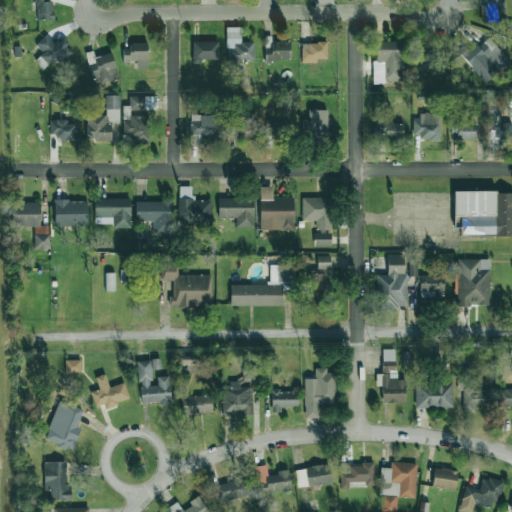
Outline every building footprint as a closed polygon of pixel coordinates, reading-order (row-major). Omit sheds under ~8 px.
[(53,20),(53,1),(47,1),(46,0),(35,0),(36,20),(53,20)] [(479,0),(481,23),(506,22),(505,0),(479,0)] [(241,27),(226,27),(227,60),(253,60),(253,41),(241,42),(241,27)] [(60,64),(73,51),(60,39),(55,44),(45,35),(35,45),(43,52),(35,61),(43,69),(54,58),(60,64)] [(484,83),(510,63),(490,38),(478,47),(475,43),(461,54),(484,83)] [(290,41),(265,40),(264,60),(289,61),(290,41)] [(218,42),(193,41),(193,60),(218,61),(218,42)] [(401,41),(376,41),(376,60),(372,61),(373,83),(402,82),(401,41)] [(147,42),(130,43),(130,49),(123,49),(123,62),(136,62),(136,68),(147,68),(147,42)] [(326,43),(301,43),(301,63),(317,62),(317,59),(327,59),(326,43)] [(98,77),(100,84),(118,79),(112,53),(87,59),(93,78),(98,77)] [(441,73),(443,57),(418,53),(416,70),(441,73)] [(481,94),(469,94),(469,106),(482,106),(481,94)] [(119,95),(105,96),(106,115),(86,116),(87,140),(111,140),(110,123),(119,122),(119,95)] [(129,110),(156,110),(156,96),(128,97),(129,110)] [(511,137),(511,122),(499,122),(499,101),(488,101),(487,131),(494,131),(493,139),(511,139),(511,137)] [(308,134),(326,134),(327,110),(309,110),(308,134)] [(253,114),(230,114),(229,138),(253,139),(253,114)] [(440,139),(439,114),(413,115),(413,139),(440,139)] [(200,138),(218,139),(218,115),(190,115),(189,145),(200,145),(200,138)] [(123,139),(148,139),(149,117),(123,116),(123,139)] [(74,121),(49,120),(49,134),(57,134),(57,140),(74,140),(74,121)] [(290,122),(264,121),(264,141),(271,141),(271,139),(289,139),(290,122)] [(403,122),(378,122),(378,137),(403,138),(403,122)] [(475,122),(451,122),(450,133),(458,133),(458,139),(475,139),(475,122)] [(211,200),(192,200),(192,186),(179,186),(178,224),(211,224),(211,200)] [(272,197),(272,187),(260,186),(259,229),(293,230),(294,198),(272,197)] [(511,191),(454,192),(454,217),(460,217),(460,235),(511,234),(511,191)] [(218,197),(217,217),(236,217),(235,227),(252,227),(253,198),(218,197)] [(130,198),(94,199),(95,221),(112,221),(112,228),(131,227),(130,198)] [(330,230),(331,198),(303,198),(302,220),(315,221),(315,229),(330,230)] [(54,200),(54,221),(86,222),(87,200),(54,200)] [(135,201),(135,221),(153,221),(153,234),(171,234),(171,201),(135,201)] [(41,202),(12,202),(12,225),(35,226),(35,234),(41,234),(41,202)] [(331,246),(331,233),(315,233),(314,246),(331,246)] [(405,254),(386,255),(387,275),(376,275),(377,309),(406,308),(405,254)] [(330,256),(317,256),(317,269),(330,269),(330,256)] [(457,305),(488,306),(489,259),(458,259),(457,305)] [(416,260),(408,260),(408,276),(417,276),(416,260)] [(211,275),(177,275),(177,263),(161,263),(161,281),(172,281),(172,297),(168,297),(168,306),(211,306),(211,275)] [(230,284),(230,305),(282,306),(282,291),(293,291),(293,265),(269,265),(269,285),(230,284)] [(325,274),(307,274),(308,307),(326,307),(325,274)] [(418,297),(443,297),(443,275),(418,276),(418,297)] [(405,380),(395,379),(395,349),(382,349),(381,374),(376,374),(376,386),(382,386),(382,403),(405,403),(405,380)] [(200,356),(179,357),(179,371),(201,371),(200,356)] [(140,404),(170,402),(169,376),(157,377),(157,385),(152,386),(151,370),(160,369),(160,359),(137,361),(140,404)] [(81,360),(65,360),(65,373),(80,373),(81,360)] [(259,364),(243,364),(243,379),(259,379),(259,364)] [(334,373),(327,373),(327,368),(314,368),(314,379),(303,379),(304,418),(318,417),(318,405),(335,405),(334,373)] [(124,382),(109,387),(104,374),(95,377),(99,389),(90,392),(95,407),(104,404),(105,408),(129,399),(124,382)] [(221,389),(222,415),(252,414),(251,387),(239,387),(239,381),(229,382),(229,389),(221,389)] [(415,408),(452,407),(452,382),(415,383),(415,408)] [(490,388),(463,389),(463,409),(491,409),(490,388)] [(498,407),(511,406),(511,388),(498,389),(498,407)] [(271,412),(280,412),(280,408),(297,407),(297,391),(271,391),(271,412)] [(181,396),(182,414),(212,414),(211,395),(181,396)] [(55,409),(43,439),(69,449),(84,410),(69,404),(66,413),(55,409)] [(43,462),(44,491),(52,490),(52,500),(68,500),(68,461),(43,462)] [(415,497),(416,463),(390,462),(390,468),(381,468),(379,511),(396,511),(397,497),(415,497)] [(349,483),(373,484),(373,464),(340,464),(340,489),(349,489),(349,483)] [(289,471),(267,473),(266,465),(255,466),(257,492),(290,489),(289,471)] [(330,485),(329,465),(295,468),(296,487),(330,485)] [(432,487),(455,489),(457,470),(434,468),(432,487)] [(464,511),(471,511),(474,503),(495,509),(503,482),(482,476),(479,490),(465,486),(458,510),(464,511)] [(252,496),(248,477),(214,485),(218,503),(252,496)] [(167,508),(169,511),(208,511),(200,497),(181,509),(177,502),(167,508)]
